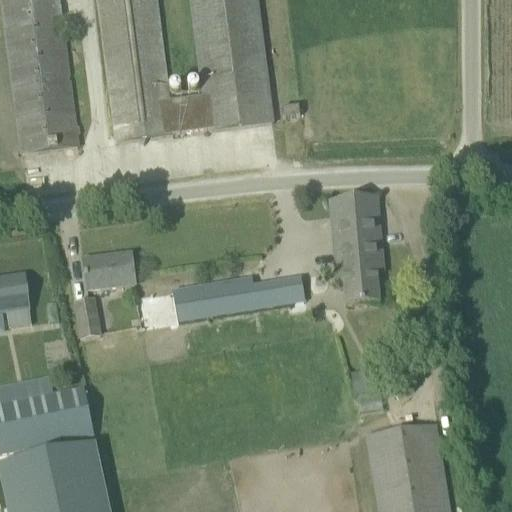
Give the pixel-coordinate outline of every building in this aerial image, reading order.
[(77,152),(66,65),(58,0),(1,0),(22,159),(77,152)] [(208,134),(209,135),(272,128),(255,0),(191,0),(204,100),(168,104),(154,0),(98,0),(117,147),(173,140),(172,138),(208,134)] [(282,122),(299,120),(300,120),(299,110),(282,111),(282,122)] [(330,205),(331,219),(338,294),(345,294),(347,309),(379,305),(376,276),(383,275),(377,201),(330,205)] [(135,289),(131,258),(83,264),(87,295),(135,289)] [(137,296),(140,329),(288,312),(284,279),(137,296)] [(0,316),(7,316),(9,333),(30,330),(28,313),(29,313),(24,280),(0,283),(0,316)] [(94,304),(75,307),(81,344),(100,340),(94,304)] [(0,462),(95,443),(84,392),(53,399),(49,382),(0,391),(0,462)] [(448,511),(435,429),(399,435),(366,440),(377,511),(448,511)] [(108,511),(95,448),(0,469),(0,481),(6,511),(108,511)]
